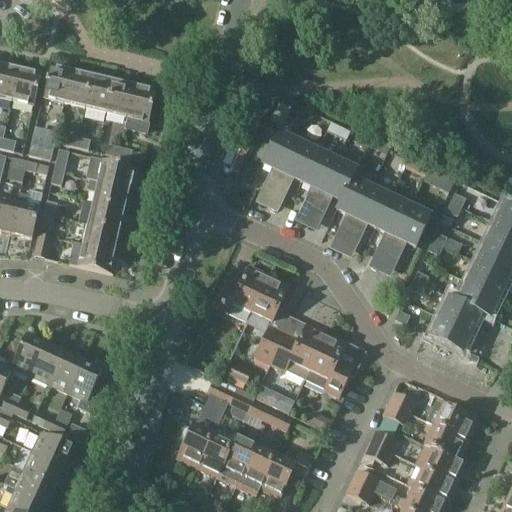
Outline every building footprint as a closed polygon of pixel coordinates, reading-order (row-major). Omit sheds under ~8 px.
[(0,102),(11,105),(18,73),(12,71),(13,68),(0,64),(0,102)] [(65,70),(49,66),(41,102),(63,107),(70,75),(64,74),(65,70)] [(25,74),(18,73),(11,105),(32,110),(41,74),(26,71),(25,74)] [(77,77),(70,75),(63,107),(84,112),(92,76),(78,73),(77,77)] [(113,81),(92,76),(84,112),(105,117),(113,81)] [(127,84),(113,81),(105,117),(126,122),(134,90),(127,88),(127,84)] [(134,90),(126,122),(148,127),(156,91),(140,87),(139,91),(134,90)] [(274,192),(297,145),(277,135),(271,148),(263,164),(262,167),(273,172),(270,177),(269,176),(264,187),(274,192)] [(77,141),(76,141),(64,138),(62,148),(75,151),(77,141)] [(90,144),(77,141),(75,151),(87,154),(90,144)] [(15,145),(2,142),(0,150),(0,152),(12,156),(15,145)] [(262,144),(255,160),(263,164),(271,148),(270,148),(262,144)] [(297,145),(274,192),(285,197),(290,186),(289,186),(291,181),(301,186),(316,154),(297,145)] [(117,162),(119,151),(107,148),(104,158),(117,162)] [(52,154),(30,149),(27,159),(49,164),(52,154)] [(119,151),(117,162),(129,164),(131,154),(119,151)] [(57,153),(53,174),(64,176),(68,156),(57,153)] [(336,164),(316,154),(301,186),(311,191),(309,195),(308,195),(302,206),(313,211),(336,164)] [(11,161),(9,170),(22,174),(25,174),(27,165),(24,164),(11,161)] [(96,184),(128,192),(130,185),(134,186),(137,171),(101,163),(96,184)] [(356,173),(336,164),(313,211),(324,216),(330,205),(329,205),(331,200),(340,204),(350,182),(351,182),(356,173)] [(27,165),(25,174),(32,176),(35,177),(35,176),(37,167),(34,167),(27,165)] [(64,176),(53,174),(49,188),(60,190),(64,176)] [(128,192),(96,184),(89,182),(86,196),(93,198),(91,205),(127,214),(130,199),(127,198),(128,192)] [(350,182),(340,204),(336,213),(346,218),(343,223),(342,223),(337,234),(348,239),(371,191),(351,182),(350,182)] [(390,201),(371,191),(348,239),(359,244),(364,233),(363,232),(365,227),(375,232),(390,201)] [(17,204),(10,238),(30,242),(32,243),(39,210),(38,209),(25,207),(27,199),(27,198),(19,197),(17,204)] [(465,202),(454,197),(449,206),(460,211),(465,202)] [(17,204),(0,200),(0,235),(10,238),(17,204)] [(410,210),(390,201),(375,232),(385,236),(382,242),(381,241),(376,252),(387,258),(410,210)] [(46,205),(43,216),(54,219),(57,207),(46,205)] [(127,214),(91,205),(86,226),(122,235),(127,214)] [(461,212),(449,206),(445,215),(456,221),(461,212)] [(511,211),(504,208),(494,227),(511,235),(511,211)] [(429,219),(410,210),(387,258),(398,263),(403,252),(402,251),(404,246),(414,250),(429,219)] [(54,219),(43,216),(40,230),(51,232),(54,219)] [(122,235),(86,226),(81,247),(114,255),(115,249),(118,250),(122,235)] [(511,235),(494,227),(485,247),(511,259),(511,235)] [(47,239),(38,237),(32,260),(46,264),(52,241),(47,239)] [(435,237),(431,246),(442,251),(446,242),(435,237)] [(81,247),(75,246),(72,260),(78,262),(76,269),(112,277),(115,262),(112,261),(114,255),(81,247)] [(442,251),(431,246),(427,255),(438,260),(442,251)] [(511,259),(485,247),(476,267),(507,281),(511,271),(511,259)] [(476,267),(467,286),(507,305),(511,296),(502,292),(507,281),(476,267)] [(242,286),(227,279),(211,311),(226,318),(231,308),(250,317),(268,279),(249,270),(242,286)] [(413,285),(423,290),(428,281),(417,276),(413,285)] [(289,288),(268,279),(250,317),(271,327),(289,288)] [(423,290),(413,285),(408,294),(419,299),(423,290)] [(457,306),(479,317),(488,321),(494,310),(502,314),(507,305),(467,286),(457,306)] [(448,301),(439,321),(478,340),(482,331),(474,327),(479,317),(457,306),(448,301)] [(393,324),(405,330),(409,320),(398,315),(393,324)] [(478,340),(439,321),(429,341),(461,356),(466,345),(474,349),(478,340)] [(268,369),(284,336),(268,328),(252,362),(253,363),(252,365),(266,371),(267,369),(268,369)] [(299,343),(284,336),(268,369),(284,377),(285,375),(304,384),(308,375),(325,339),(305,330),(299,343)] [(26,336),(9,371),(11,372),(29,380),(45,345),(26,336)] [(308,375),(304,384),(323,394),(338,401),(351,373),(337,367),(345,349),(325,339),(308,375)] [(45,345),(29,380),(48,389),(64,354),(45,345)] [(64,354),(48,389),(67,397),(83,362),(64,354)] [(102,371),(83,362),(67,397),(77,402),(71,414),(98,426),(105,393),(94,388),(102,371)] [(9,373),(0,368),(0,397),(11,372),(9,371),(9,373)] [(226,408),(232,395),(212,386),(206,399),(226,408)] [(266,408),(272,395),(262,390),(256,403),(266,408)] [(232,395),(226,408),(245,417),(246,416),(247,416),(252,405),(232,395)] [(393,396),(387,407),(410,418),(416,407),(393,396)] [(5,401),(0,412),(12,417),(17,407),(5,401)] [(246,416),(245,417),(265,427),(271,414),(252,405),(247,416),(246,416)] [(477,426),(435,406),(426,425),(433,428),(433,429),(465,445),(466,444),(469,437),(471,438),(477,426)] [(17,407),(12,417),(25,423),(30,413),(17,407)] [(410,418),(387,407),(381,419),(404,431),(410,418)] [(271,414),(265,427),(283,435),(289,423),(271,414)] [(11,422),(0,416),(0,429),(6,433),(11,422)] [(54,425),(41,420),(36,418),(32,427),(50,435),(54,425)] [(325,421),(319,434),(326,438),(332,425),(325,421)] [(67,430),(54,425),(50,435),(63,440),(67,430)] [(433,428),(426,425),(423,433),(430,436),(423,450),(430,454),(430,453),(456,465),(456,464),(460,457),(461,458),(467,445),(466,444),(465,445),(433,429),(433,428)] [(183,443),(185,445),(176,464),(189,470),(190,467),(197,471),(198,471),(212,439),(192,429),(191,432),(187,432),(183,434),(181,437),(181,438),(182,441),(182,442),(183,443)] [(197,471),(196,473),(209,479),(210,477),(217,480),(218,476),(232,448),(231,448),(235,440),(216,431),(212,439),(198,471),(197,471)] [(374,435),(368,446),(393,458),(398,446),(374,435)] [(40,436),(31,456),(67,472),(76,453),(40,436)] [(235,440),(231,448),(232,448),(218,476),(219,476),(216,483),(228,488),(229,486),(235,489),(239,482),(255,450),(235,440)] [(393,458),(368,446),(362,459),(387,470),(393,458)] [(239,482),(235,489),(236,489),(235,491),(248,497),(249,495),(255,498),(258,491),(259,492),(274,459),(255,450),(239,482)] [(418,462),(414,469),(421,473),(422,472),(454,487),(453,488),(456,489),(461,476),(459,475),(462,467),(456,464),(456,465),(430,453),(430,454),(423,450),(418,462)] [(31,456),(23,474),(59,490),(67,472),(31,456)] [(258,491),(255,498),(257,499),(259,494),(270,500),(271,497),(279,501),(289,481),(299,485),(310,462),(299,457),(294,468),(274,459),(259,492),(258,491)] [(422,472),(421,473),(416,485),(408,482),(405,489),(412,492),(444,507),(446,508),(452,496),(450,495),(453,488),(454,487),(422,472)] [(12,482),(8,490),(50,509),(59,490),(23,474),(18,485),(12,482)] [(350,485),(374,497),(380,485),(355,474),(350,485)] [(374,497),(350,485),(344,498),(368,510),(374,497)] [(49,511),(50,509),(8,490),(5,495),(12,498),(6,511),(49,511)] [(399,501),(396,508),(403,511),(404,511),(406,511),(441,511),(444,507),(412,492),(406,505),(399,501)]
